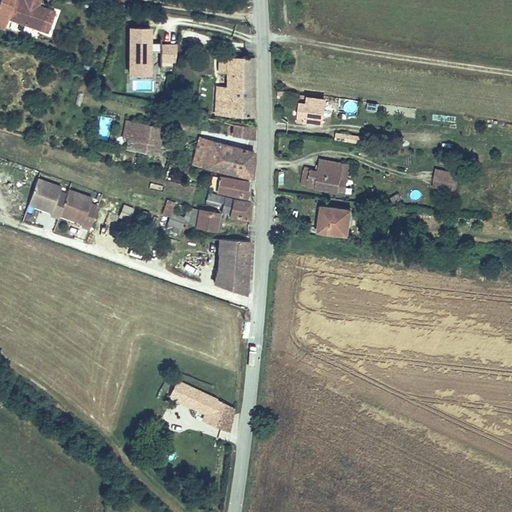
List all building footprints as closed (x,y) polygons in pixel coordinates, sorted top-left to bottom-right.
[(35,32),(42,11),(19,4),(10,1),(10,0),(0,0),(0,20),(2,21),(27,29),(35,32)] [(27,29),(2,21),(0,20),(0,31),(24,39),(27,29)] [(127,72),(151,72),(151,22),(127,22),(127,72)] [(165,43),(151,43),(152,73),(166,73),(165,43)] [(252,89),(253,61),(246,60),(246,65),(226,62),(225,67),(218,66),(217,75),(227,76),(226,91),(213,90),(212,105),(214,106),(213,119),(237,121),(251,119),(252,89)] [(135,79),(134,91),(152,92),(153,80),(135,79)] [(299,96),(297,110),(309,111),(308,118),(322,119),(324,99),(299,96)] [(208,119),(205,120),(202,130),(250,144),(251,131),(208,119)] [(128,120),(120,149),(147,158),(155,128),(128,120)] [(211,172),(248,185),(250,181),(250,155),(204,140),(196,164),(212,170),(211,172)] [(304,176),(312,177),(320,177),(319,185),(339,187),(341,172),(305,167),(304,176)] [(457,191),(460,175),(437,170),(434,187),(457,191)] [(320,177),(312,177),(311,185),(319,185),(320,177)] [(58,216),(66,196),(58,193),(60,188),(36,179),(27,204),(40,209),(41,205),(52,208),(49,216),(57,218),(58,216)] [(247,190),(218,180),(213,195),(242,205),(247,190)] [(88,230),(96,207),(90,205),(92,200),(67,191),(66,196),(58,216),(70,220),(72,216),(82,220),(80,227),(88,230)] [(165,202),(160,218),(171,223),(176,205),(165,202)] [(122,203),(119,214),(129,217),(133,206),(122,203)] [(241,208),(231,205),(230,208),(227,219),(248,226),(249,210),(241,208)] [(227,219),(230,208),(223,206),(220,216),(227,219)] [(321,207),(318,228),(348,232),(351,211),(321,207)] [(215,234),(220,216),(201,210),(196,228),(215,234)] [(214,274),(247,287),(249,246),(211,234),(210,237),(201,234),(199,241),(206,244),(204,248),(209,250),(205,259),(217,264),(214,274)] [(211,283),(247,298),(247,287),(214,274),(211,283)] [(237,414),(223,407),(217,423),(212,421),(208,433),(228,441),(237,414)]
